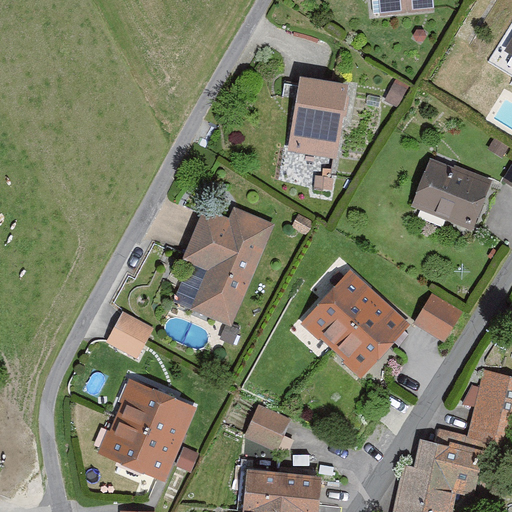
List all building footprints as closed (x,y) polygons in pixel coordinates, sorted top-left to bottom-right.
[(433,0),(378,0),(380,14),(434,9),(433,0)] [(511,34),(503,50),(511,55),(511,34)] [(348,80),(299,73),(288,149),(337,156),(348,80)] [(487,184),(423,162),(406,213),(470,234),(487,184)] [(228,227),(200,215),(177,268),(202,278),(186,314),(228,332),(272,231),(233,215),(228,227)] [(348,276),(298,329),(357,385),(407,331),(348,276)] [(443,337),(460,305),(431,290),(414,321),(443,337)] [(135,358),(155,327),(126,307),(105,338),(135,358)] [(197,405),(131,378),(99,453),(166,480),(197,405)] [(277,447),(291,415),(259,401),(245,433),(277,447)] [(414,464),(404,462),(393,511),(451,511),(456,490),(478,495),(488,450),(420,435),(414,464)] [(246,470),(241,511),(317,511),(322,478),(246,470)]
